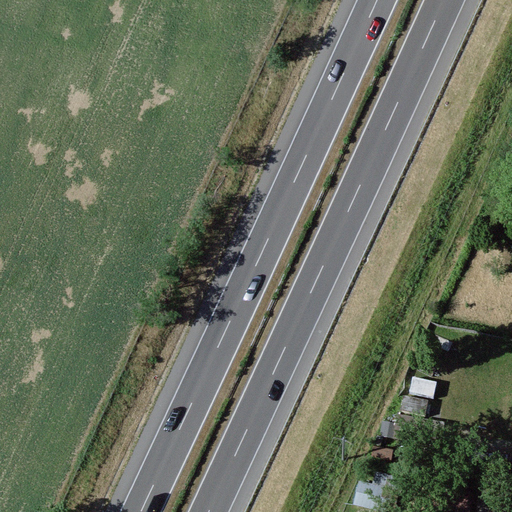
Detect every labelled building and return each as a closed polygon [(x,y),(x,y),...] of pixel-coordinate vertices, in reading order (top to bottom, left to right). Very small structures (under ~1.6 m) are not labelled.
[(511,205),(505,204),(496,247),(511,249),(511,205)] [(430,404),(404,399),(401,416),(426,422),(430,404)] [(445,429),(398,421),(394,444),(441,452),(445,429)] [(395,511),(403,481),(376,474),(372,489),(359,486),(354,510),(362,511),(395,511)] [(470,511),(473,499),(430,491),(425,511),(470,511)]
